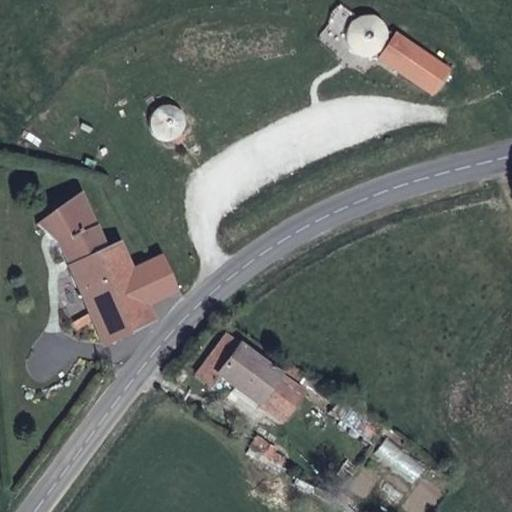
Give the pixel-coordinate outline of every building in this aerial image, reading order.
[(344,32),(344,43),(350,52),(359,58),(371,58),(380,52),(386,43),(386,32),(380,22),(370,17),(359,17),(350,22),(344,32)] [(394,33),(376,61),(430,97),(449,69),(394,33)] [(69,266),(111,247),(85,192),(38,224),(59,240),(69,266)] [(111,247),(69,266),(105,346),(159,322),(123,242),(111,247)] [(218,375),(243,342),(228,331),(196,374),(211,385),(218,375)] [(307,390),(243,342),(218,375),(282,423),(307,390)] [(363,436),(372,420),(337,401),(328,417),(363,436)] [(413,485),(427,467),(408,453),(395,472),(413,485)]
